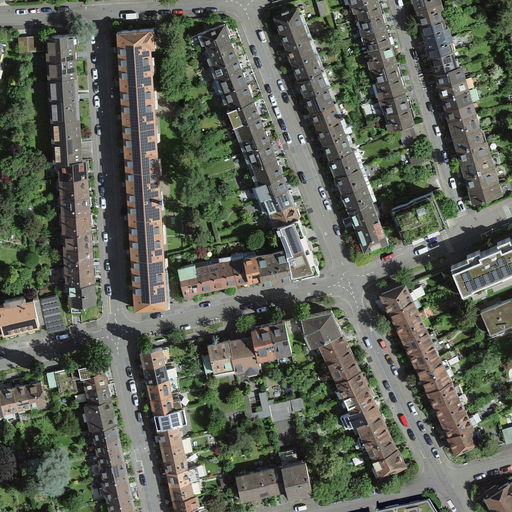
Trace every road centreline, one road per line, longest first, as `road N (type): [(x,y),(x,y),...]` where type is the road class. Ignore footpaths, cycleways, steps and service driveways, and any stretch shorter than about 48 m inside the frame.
road 1 (residential): [(116,333),(96,13)]
road 2 (residential): [(244,1),(348,281)]
road 3 (residential): [(396,0),(465,233)]
road 4 (residential): [(116,333),(348,281)]
road 5 (residential): [(348,281),(445,481)]
road 6 (residential): [(156,511),(116,333)]
road 7 (residential): [(96,13),(244,1)]
road 8 (residential): [(445,481),(308,511)]
road 9 (residential): [(465,233),(348,281)]
